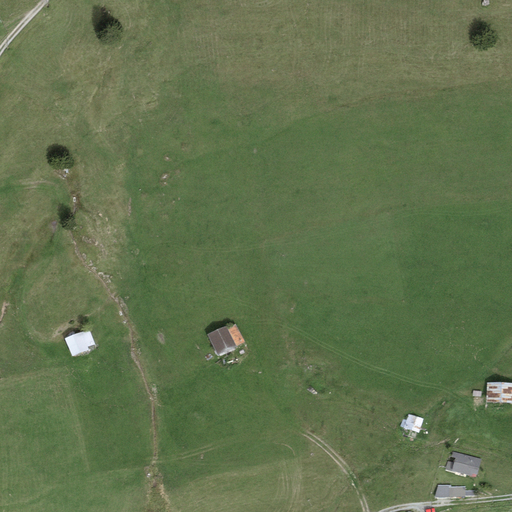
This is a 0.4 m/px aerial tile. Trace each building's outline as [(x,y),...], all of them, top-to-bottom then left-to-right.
[(235,323),(208,335),(218,355),(244,342),(235,323)] [(88,329),(65,338),(72,356),(89,349),(88,347),(95,344),(88,329)] [(511,383),(486,383),(486,403),(511,403),(511,383)] [(423,419),(409,414),(407,420),(403,419),(400,427),(419,433),(423,419)] [(481,459),(453,452),(451,457),(455,458),(454,463),(447,461),(445,470),(471,477),(472,473),(477,475),(481,459)] [(451,485),(438,485),(434,497),(464,497),(465,487),(451,487),(451,485)]
